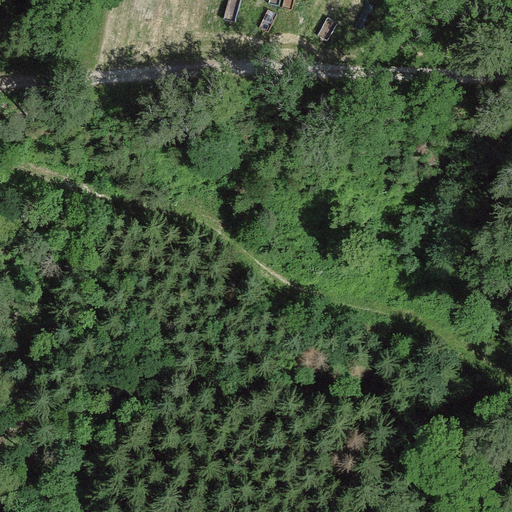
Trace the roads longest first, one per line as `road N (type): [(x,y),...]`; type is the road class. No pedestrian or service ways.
road 1 (track): [(0,159),(105,198),(215,225),(301,293),(420,322),(511,376)]
road 2 (track): [(511,71),(261,64),(0,80)]
